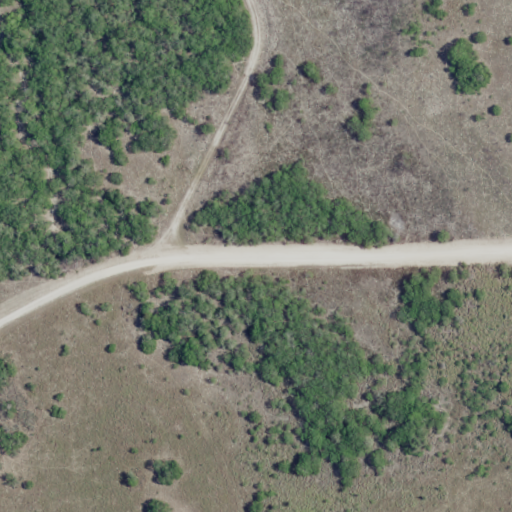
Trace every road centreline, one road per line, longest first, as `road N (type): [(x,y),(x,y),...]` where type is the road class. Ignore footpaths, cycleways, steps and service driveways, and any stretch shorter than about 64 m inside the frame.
road 1 (residential): [(511,220),(253,238),(243,253),(5,301),(0,294)]
road 2 (residential): [(253,238),(272,118),(256,0)]
